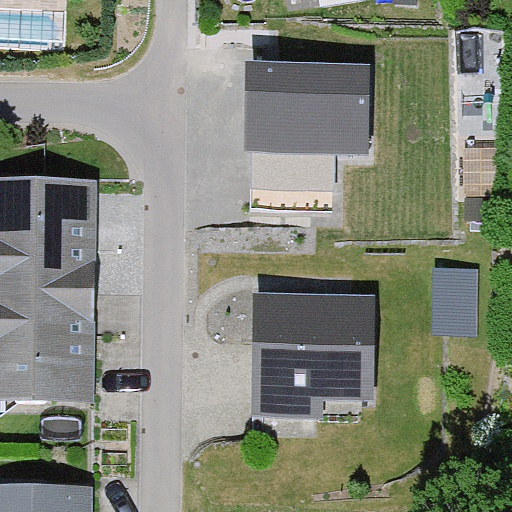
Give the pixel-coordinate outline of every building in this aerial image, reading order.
[(363,151),(365,72),(254,69),(252,149),(363,151)] [(0,281),(93,282),(93,225),(93,168),(0,167),(0,281)] [(93,282),(0,281),(0,395),(92,397),(92,339),(93,282)] [(322,402),(363,402),(363,299),(335,299),(249,299),(249,421),(322,421),(322,402)] [(0,511),(88,511),(89,474),(0,473),(0,511)]
